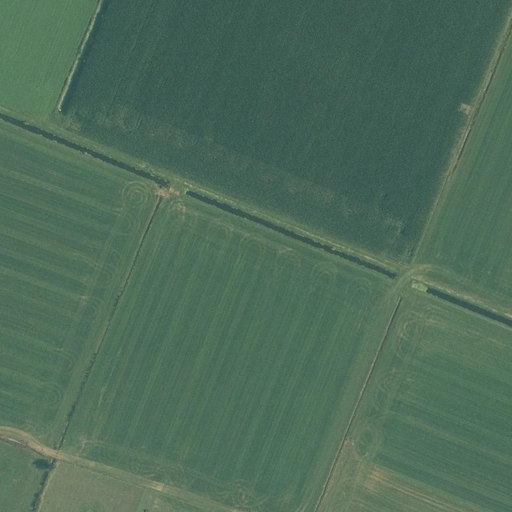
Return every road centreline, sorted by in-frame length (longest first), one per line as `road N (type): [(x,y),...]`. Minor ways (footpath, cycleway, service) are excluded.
road 1 (track): [(511,314),(405,274),(304,511)]
road 2 (track): [(225,511),(0,435)]
